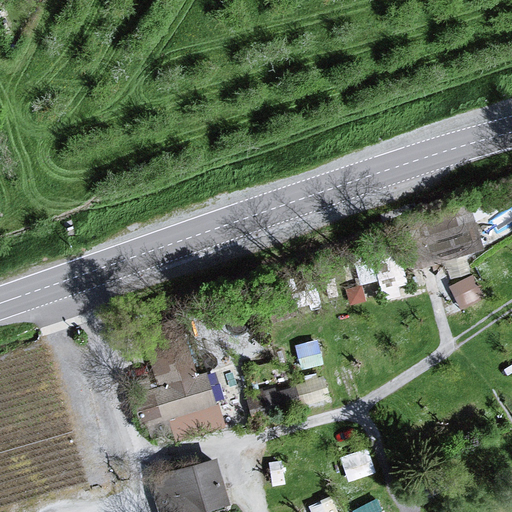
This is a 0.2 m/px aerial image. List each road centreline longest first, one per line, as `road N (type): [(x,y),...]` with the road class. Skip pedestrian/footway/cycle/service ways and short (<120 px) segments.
road 1 (track): [(65,280),(132,451),(220,451),(345,415),(450,350),(439,302)]
road 2 (tertiary): [(0,303),(511,131)]
